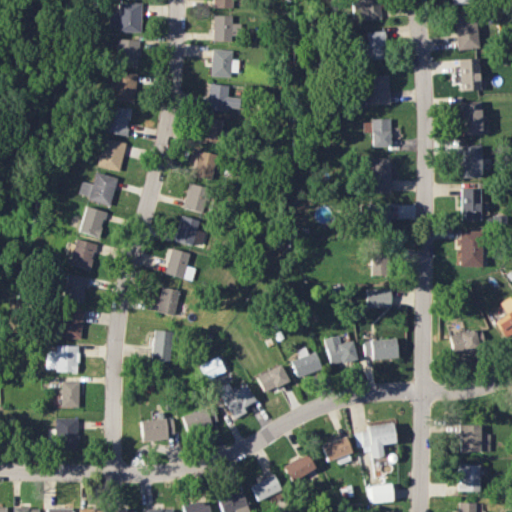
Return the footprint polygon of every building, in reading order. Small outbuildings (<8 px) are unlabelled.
[(229,8),(229,0),(211,0),(211,7),(229,8)] [(378,19),(377,0),(350,0),(352,15),(361,14),(362,19),(378,19)] [(140,2),(116,2),(116,10),(107,10),(106,28),(115,28),(115,31),(139,32),(140,2)] [(454,49),(475,48),(474,14),(453,14),(454,49)] [(229,15),(210,15),(210,40),(231,41),(232,23),(228,23),(229,15)] [(365,50),(361,51),(361,59),(383,58),(382,31),(365,31),(365,50)] [(115,65),(135,66),(136,39),(116,38),(115,65)] [(235,75),(235,59),(229,59),(230,49),(209,48),(208,74),(235,75)] [(457,58),(458,90),(477,89),(476,58),(457,58)] [(110,100),(133,101),(134,72),(111,71),(110,100)] [(367,104),(387,103),(386,74),(366,75),(367,104)] [(224,96),(225,84),(206,83),(204,108),(223,110),(223,106),(234,107),(235,97),(224,96)] [(461,134),(479,133),(478,101),(460,101),(461,134)] [(131,109),(108,106),(105,132),(127,135),(131,109)] [(218,143),(219,118),(201,118),(199,142),(218,143)] [(370,146),(387,146),(388,120),(361,119),(361,132),(370,132),(370,146)] [(116,171),(124,143),(102,137),(94,165),(116,171)] [(459,177),(478,177),(479,145),(460,144),(459,177)] [(214,154),(196,150),(190,175),(209,179),(214,154)] [(388,158),(369,158),(369,193),(388,192),(388,158)] [(80,180),(76,196),(108,204),(115,177),(93,171),(90,183),(80,180)] [(207,188),(188,183),(182,208),(201,212),(207,188)] [(458,219),(477,220),(478,188),(459,188),(458,219)] [(387,203),(374,204),(374,231),(387,231),(387,203)] [(96,237),(105,212),(84,205),(76,231),(96,237)] [(196,220),(179,215),(171,239),(189,245),(190,242),(198,245),(202,232),(193,229),(196,220)] [(457,266),(478,266),(479,230),(458,230),(457,266)] [(94,242),(72,239),(67,265),(89,269),(94,242)] [(187,253),(169,248),(162,273),(189,280),(192,268),(183,265),(187,253)] [(369,275),(385,275),(386,249),(370,248),(369,275)] [(62,301),(82,303),(85,276),(65,274),(62,301)] [(177,290),(159,286),(154,312),(172,315),(177,290)] [(389,288),(365,289),(365,307),(389,306),(389,288)] [(497,302),(504,313),(493,320),(504,337),(511,331),(511,302),(508,296),(497,302)] [(57,307),(53,336),(78,338),(81,310),(57,307)] [(448,335),(452,353),(484,346),(480,328),(448,335)] [(150,361),(169,362),(170,330),(151,330),(150,361)] [(351,340),(337,343),(336,336),(322,338),(327,364),(354,359),(351,340)] [(395,355),(393,337),(361,341),(363,359),(395,355)] [(76,345),(53,345),(53,350),(44,350),(44,370),(76,371),(76,345)] [(305,354),(303,346),(295,348),(298,357),(289,359),(294,376),(319,369),(314,351),(305,354)] [(200,363),(205,378),(223,372),(217,357),(200,363)] [(255,375),(262,392),(287,380),(279,364),(255,375)] [(77,380),(59,380),(59,406),(77,406),(77,380)] [(241,406),(254,400),(245,383),(231,390),(227,382),(216,387),(232,418),(244,412),(241,406)] [(216,421),(211,405),(179,415),(184,431),(216,421)] [(75,418),(53,418),(53,447),(75,447),(75,418)] [(140,439),(173,438),(172,418),(139,419),(140,439)] [(394,442),(391,422),(364,426),(365,431),(354,432),(357,452),(368,451),(369,457),(381,456),(380,444),(394,442)] [(488,434),(478,433),(478,425),(458,424),(457,450),(488,451),(488,434)] [(325,460),(349,451),(343,436),(319,444),(325,460)] [(313,467),(303,452),(281,467),(291,481),(313,467)] [(456,490),(477,491),(477,464),(457,464),(456,490)] [(249,484),(255,500),(279,490),(272,474),(249,484)] [(366,486),(368,503),(391,500),(389,482),(366,486)] [(226,511),(233,510),(233,511),(247,511),(242,490),(216,496),(219,511),(226,511)] [(207,511),(206,500),(181,504),(182,511),(207,511)] [(473,511),(473,502),(456,502),(455,511),(473,511)]
